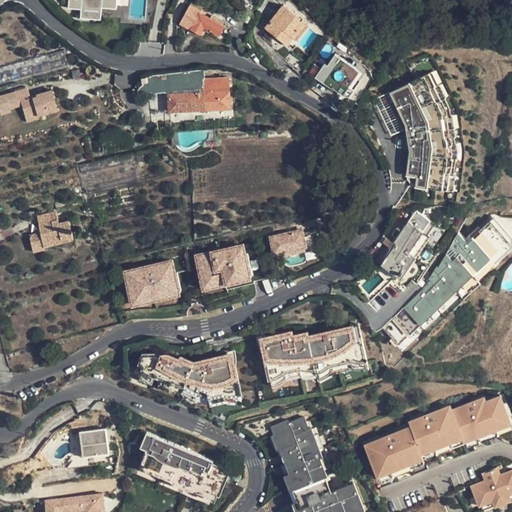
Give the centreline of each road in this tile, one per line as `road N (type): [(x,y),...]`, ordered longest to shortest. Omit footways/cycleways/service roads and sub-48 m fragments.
road 1 (residential): [(31,0),(110,59),(220,58),(254,68),(351,132),(373,163),(382,208),(373,236),(331,274),(218,322),(129,329),(57,368),(0,385)]
road 2 (residential): [(0,432),(56,398),(88,389),(117,393),(241,446),(255,475),(236,511)]
road 3 (unknown): [(117,393),(122,454),(113,511)]
